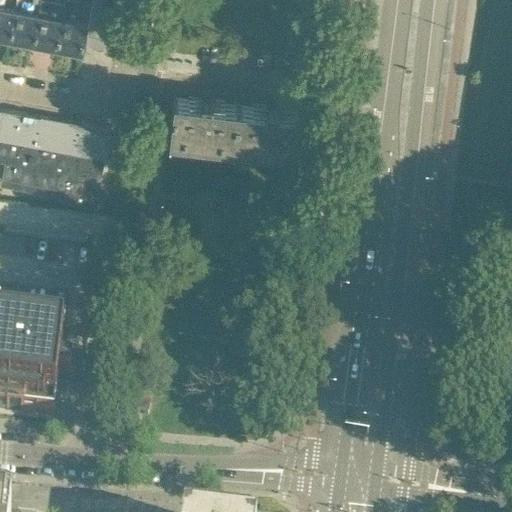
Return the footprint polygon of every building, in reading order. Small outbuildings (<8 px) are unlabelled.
[(38,14),(33,41),(56,46),(61,18),(64,5),(40,0),(40,3),(38,14)] [(92,2),(90,12),(110,16),(113,6),(92,2)] [(14,9),(0,6),(0,35),(9,37),(14,9)] [(38,14),(14,9),(9,37),(33,41),(38,14)] [(90,12),(88,23),(108,27),(110,16),(90,12)] [(85,23),(61,18),(56,46),(80,50),(85,23)] [(88,23),(86,34),(106,38),(108,27),(88,23)] [(84,44),(104,49),(106,38),(86,34),(84,44)] [(238,104),(200,99),(173,96),(168,139),(170,139),(170,135),(234,142),(238,104)] [(304,111),(302,111),(238,104),(234,142),(298,149),(298,154),(299,154),(304,111)] [(0,160),(5,161),(0,183),(64,195),(63,200),(97,206),(97,194),(105,156),(110,128),(0,107),(0,160)] [(224,229),(221,253),(244,256),(247,232),(224,229)] [(249,254),(262,255),(264,238),(251,236),(249,254)] [(511,292),(511,285),(511,247),(506,246),(497,289),(511,292)] [(0,313),(0,408),(53,415),(57,381),(51,380),(51,374),(69,376),(71,362),(53,360),(54,354),(61,355),(65,321),(0,313)] [(144,358),(140,379),(148,381),(155,382),(159,361),(144,358)] [(135,402),(134,412),(139,413),(143,414),(148,415),(150,404),(135,402)] [(0,511),(7,511),(8,505),(0,503),(0,511)]
